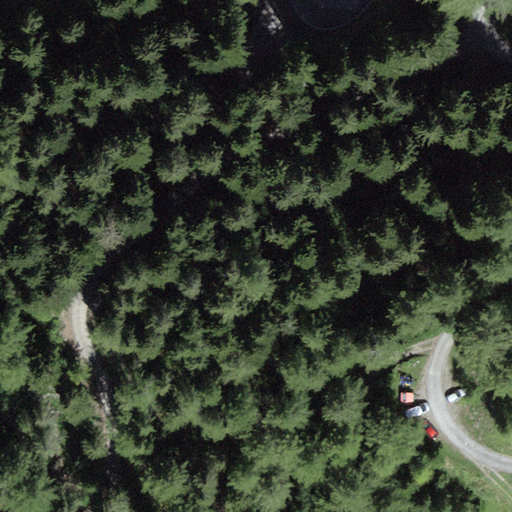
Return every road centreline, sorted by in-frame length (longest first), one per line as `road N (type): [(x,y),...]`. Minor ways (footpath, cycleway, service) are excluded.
road 1 (track): [(485,38),(377,81),(233,155),(159,208),(85,280),(77,326),(105,394),(122,511)]
road 2 (residential): [(511,273),(448,334),(434,379),(452,430),(511,464)]
road 3 (track): [(343,511),(339,439),(356,399),(389,359),(443,344)]
